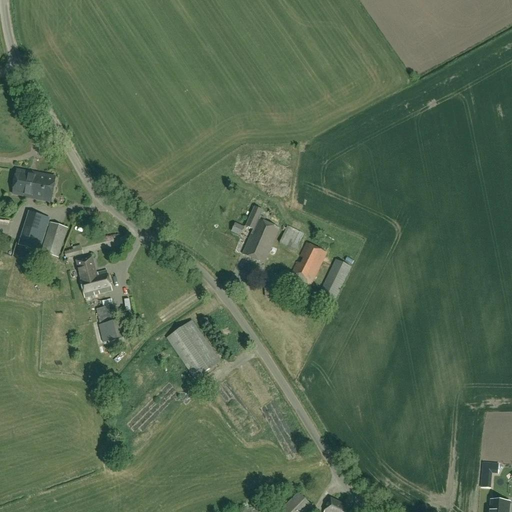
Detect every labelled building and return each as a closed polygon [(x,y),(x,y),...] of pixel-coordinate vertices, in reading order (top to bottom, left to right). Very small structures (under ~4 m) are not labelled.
[(39,175),(17,171),(13,194),(35,198),(39,175)] [(39,175),(35,198),(35,199),(51,202),(55,177),(39,175)] [(4,206),(11,214),(18,208),(11,200),(4,206)] [(264,264),(279,228),(259,219),(263,210),(254,207),(246,226),(253,230),(243,254),(264,264)] [(39,251),(49,218),(29,212),(19,245),(39,251)] [(58,258),(67,230),(51,225),(42,253),(58,258)] [(296,251),(304,234),(287,226),(279,243),(296,251)] [(309,291),(327,253),(306,243),(299,256),(303,258),(301,264),(297,262),(288,281),(309,291)] [(100,281),(98,273),(96,274),(92,258),(77,262),(81,277),(79,278),(81,284),(92,281),(93,283),(100,281)] [(333,305),(351,268),(336,260),(319,295),(325,298),(324,301),(333,305)] [(92,281),(81,284),(85,299),(112,291),(107,271),(98,273),(100,281),(93,283),(92,281)] [(273,302),(281,297),(281,287),(272,283),(264,288),(265,298),(273,302)] [(104,308),(97,309),(100,325),(99,325),(103,343),(108,342),(124,338),(126,338),(121,320),(117,321),(113,306),(111,299),(102,301),(104,308)] [(195,379),(220,362),(192,322),(167,339),(195,379)] [(151,381),(166,377),(160,359),(146,364),(151,381)] [(269,402),(274,411),(281,407),(276,398),(269,402)] [(305,511),(312,506),(298,493),(279,511),(305,511)] [(350,511),(347,507),(331,499),(324,511),(350,511)] [(500,502),(491,501),(491,507),(490,511),(508,511),(509,502),(500,502)]
